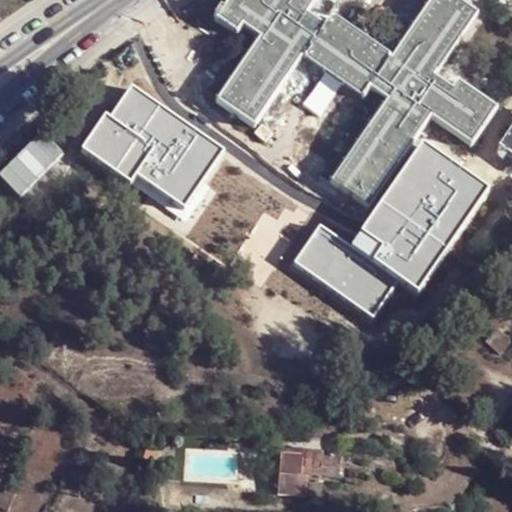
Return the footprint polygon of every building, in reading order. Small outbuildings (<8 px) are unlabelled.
[(271,0),(270,3),(265,0),(241,0),(232,15),(227,13),(222,20),(227,23),(224,26),(245,39),(250,33),(267,44),(226,107),(264,132),(313,58),(371,96),(375,91),(392,103),(337,187),(343,191),(332,208),(307,192),(283,228),(316,251),(264,329),(299,352),(351,275),(346,271),(357,254),(402,284),(425,250),(373,215),(437,121),(476,148),(498,114),(461,88),(457,95),(438,82),(481,18),(466,8),(455,2),(452,0),(437,0),(394,63),(334,24),(330,28),(313,18),(324,0),(271,0)] [(456,0),(455,2),(466,8),(471,0),(456,0)] [(268,177),(279,160),(239,134),(214,171),(195,159),(172,195),(210,221),(215,212),(234,224),(227,233),(246,246),(285,188),(268,177)] [(296,171),(279,160),(268,177),(285,188),(296,171)] [(281,450),(278,494),(307,496),(310,479),(340,481),(341,457),(323,456),(323,452),(281,450)]
